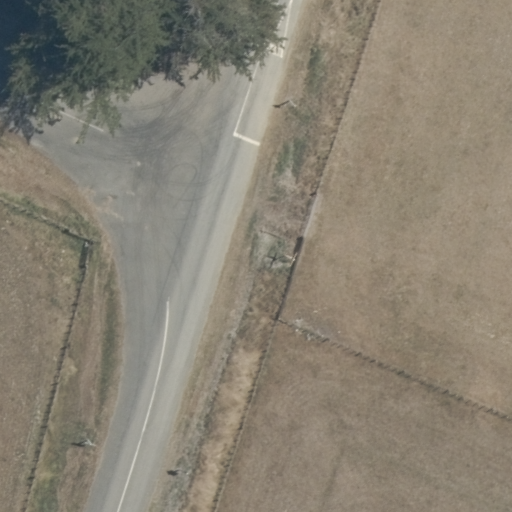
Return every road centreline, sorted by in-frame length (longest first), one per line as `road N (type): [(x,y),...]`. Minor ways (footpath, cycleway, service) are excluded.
road 1 (unclassified): [(285,0),(177,331)]
road 2 (unclassified): [(0,94),(84,147),(149,216),(177,331)]
road 3 (unclassified): [(177,331),(116,511)]
